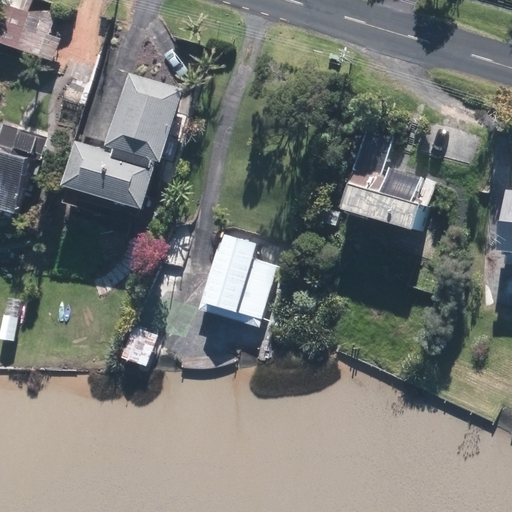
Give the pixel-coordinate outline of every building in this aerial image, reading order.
[(3,0),(0,9),(0,43),(53,62),(61,39),(50,35),(59,12),(30,12),(34,0),(3,0)] [(187,90),(132,74),(111,144),(81,135),(66,187),(147,211),(161,163),(166,165),(187,90)] [(396,134),(371,126),(346,210),(418,232),(427,205),(417,203),(425,178),(386,167),(396,134)] [(0,151),(0,219),(15,224),(35,163),(0,151)] [(511,190),(510,190),(502,252),(511,253),(511,190)] [(191,279),(192,222),(154,221),(153,278),(191,279)] [(256,260),(260,244),(224,234),(202,310),(262,327),(279,267),(256,260)] [(18,344),(28,297),(11,294),(2,340),(18,344)] [(135,326),(123,358),(148,368),(160,336),(135,326)]
